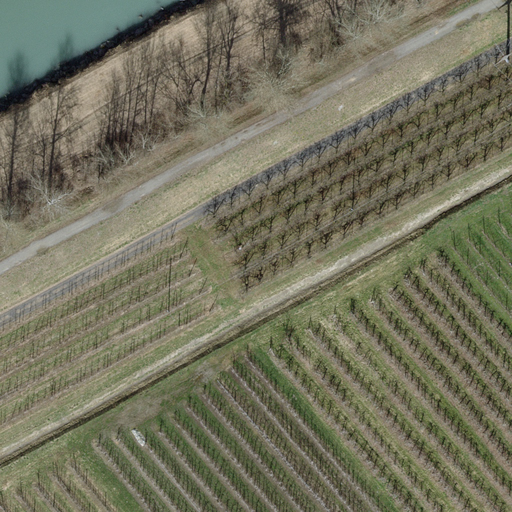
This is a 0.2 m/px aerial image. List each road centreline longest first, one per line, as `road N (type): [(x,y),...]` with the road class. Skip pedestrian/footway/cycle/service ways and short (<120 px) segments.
road 1 (track): [(511,50),(0,324)]
road 2 (track): [(0,268),(503,0)]
